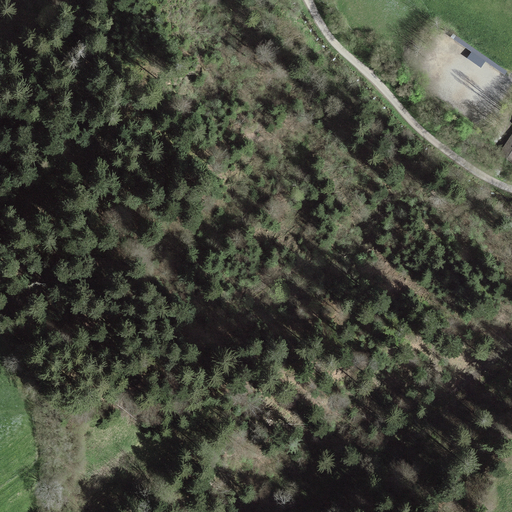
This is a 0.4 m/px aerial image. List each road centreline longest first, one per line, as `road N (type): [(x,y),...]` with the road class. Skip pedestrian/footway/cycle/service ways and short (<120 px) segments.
road 1 (track): [(511,336),(421,418),(259,511)]
road 2 (unclassified): [(306,0),(326,35),(418,130),(511,190)]
